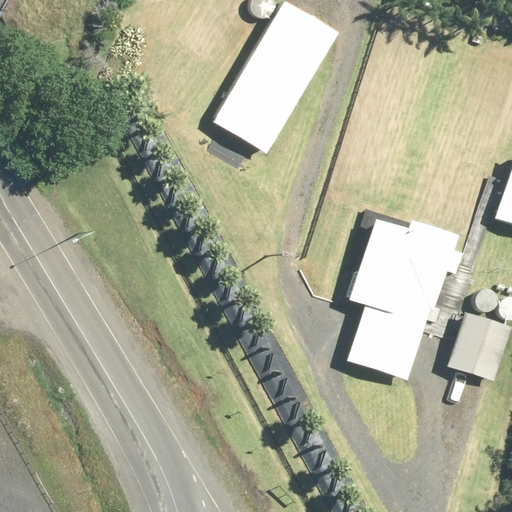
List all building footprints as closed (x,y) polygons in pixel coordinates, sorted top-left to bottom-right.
[(259,24),(274,2),(270,0),(246,0),(240,10),(259,24)] [(333,34),(279,2),(208,124),(262,155),(333,34)] [(511,227),(511,159),(510,159),(490,221),(511,227)] [(421,231),(418,237),(369,220),(341,302),(360,308),(352,331),(365,335),(378,340),(367,369),(401,381),(450,241),(421,231)] [(493,316),(498,294),(474,288),(468,310),(493,316)] [(511,297),(498,294),(493,316),(511,320),(511,297)] [(488,382),(504,329),(459,315),(443,368),(488,382)]
